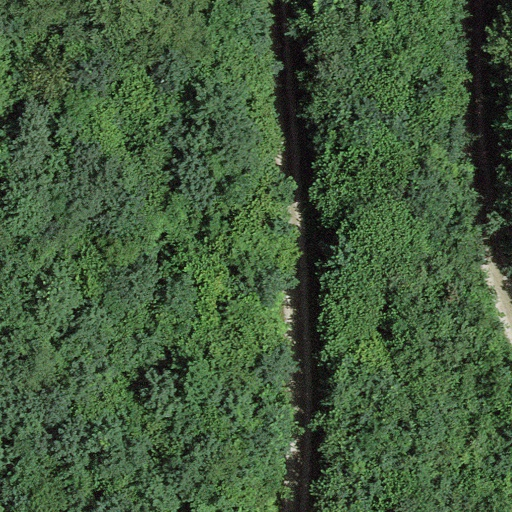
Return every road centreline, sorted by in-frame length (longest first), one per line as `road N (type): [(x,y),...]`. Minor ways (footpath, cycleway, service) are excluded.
road 1 (track): [(272,0),(297,313),(294,511)]
road 2 (track): [(511,293),(488,243),(461,72),(467,0)]
